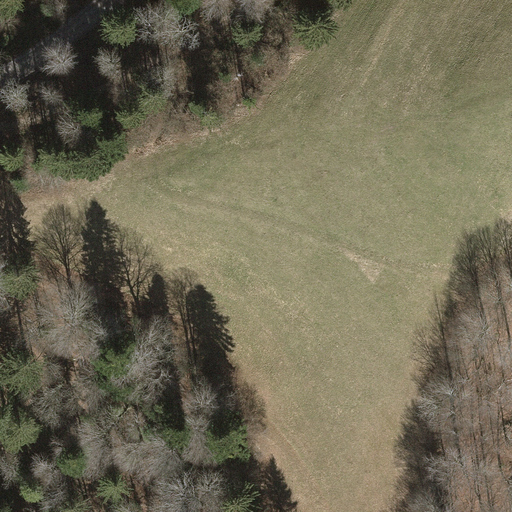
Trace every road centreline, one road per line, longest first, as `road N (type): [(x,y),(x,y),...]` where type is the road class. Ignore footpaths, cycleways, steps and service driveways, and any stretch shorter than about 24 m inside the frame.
road 1 (track): [(0,245),(145,308),(218,354),(326,511)]
road 2 (unclassified): [(0,80),(109,0)]
